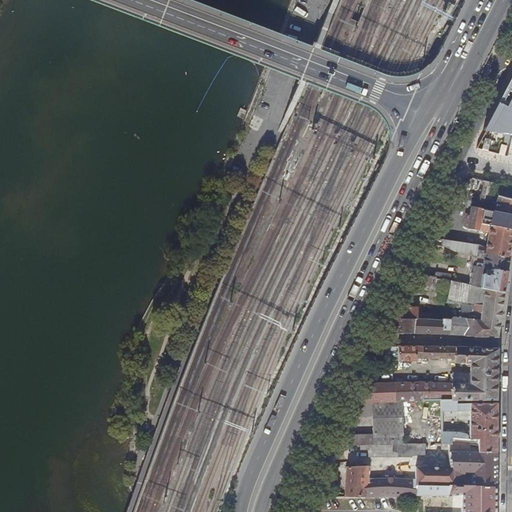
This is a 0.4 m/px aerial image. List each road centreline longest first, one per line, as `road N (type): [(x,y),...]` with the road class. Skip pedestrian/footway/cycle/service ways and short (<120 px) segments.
road 1 (primary): [(424,110),(347,256),(240,511)]
road 2 (primary): [(256,511),(307,386),(444,118)]
road 3 (secondary): [(138,0),(424,110)]
road 4 (residential): [(363,338),(457,156)]
road 5 (unclassified): [(316,0),(496,74)]
road 6 (residential): [(291,511),(363,338)]
road 7 (residential): [(511,353),(507,511)]
road 8 (primary): [(444,118),(504,0)]
road 9 (primary): [(482,0),(424,110)]
road 10 (residential): [(363,338),(487,342)]
